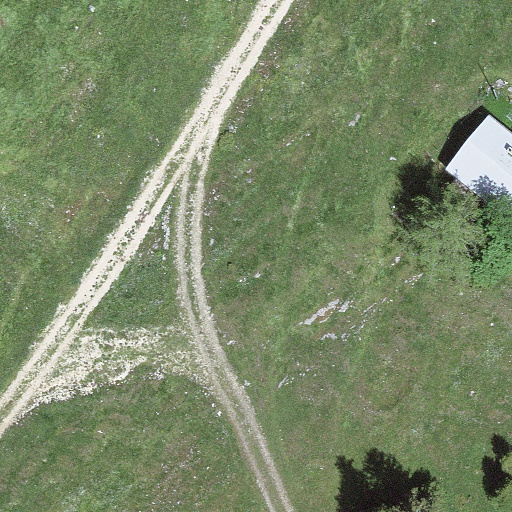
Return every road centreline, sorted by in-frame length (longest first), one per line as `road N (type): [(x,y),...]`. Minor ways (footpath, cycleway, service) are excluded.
road 1 (track): [(285,0),(205,141),(0,424)]
road 2 (track): [(205,141),(192,269),(214,361),(283,511)]
road 3 (track): [(50,362),(137,350),(214,361)]
